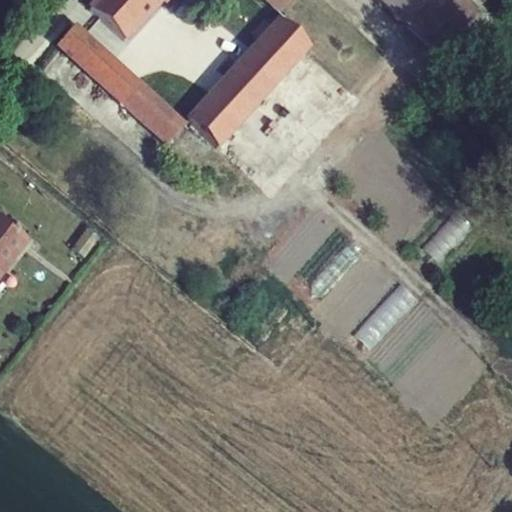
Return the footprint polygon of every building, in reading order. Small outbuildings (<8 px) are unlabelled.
[(98,0),(88,11),(121,42),(159,0),(98,0)] [(263,0),(278,14),(290,0),(263,0)] [(431,0),(377,0),(407,27),(431,0)] [(164,146),(182,125),(73,27),(54,47),(164,146)] [(182,125),(212,153),(299,57),(268,30),(182,125)] [(10,106),(4,114),(18,124),(23,116),(10,106)] [(0,274),(25,242),(0,222),(0,274)]
